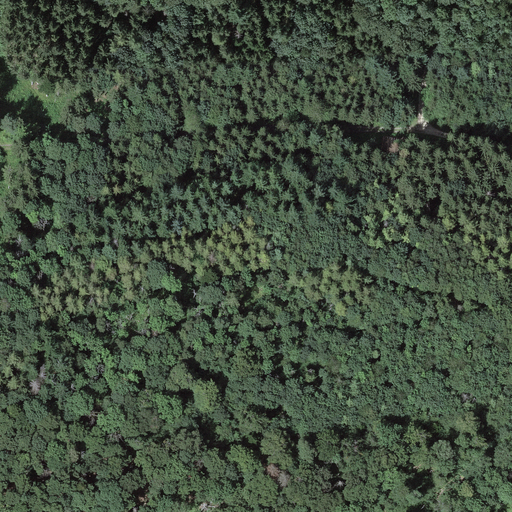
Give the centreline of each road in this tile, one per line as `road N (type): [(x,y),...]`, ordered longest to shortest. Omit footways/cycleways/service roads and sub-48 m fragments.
road 1 (track): [(511,292),(482,308),(342,328),(0,415)]
road 2 (track): [(415,131),(242,128),(0,146)]
road 3 (track): [(511,152),(415,131),(448,0)]
